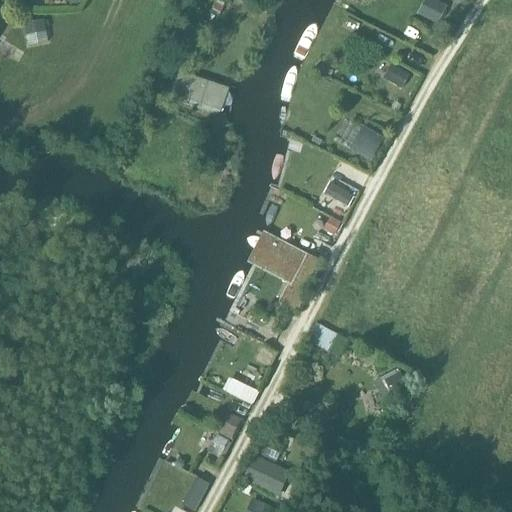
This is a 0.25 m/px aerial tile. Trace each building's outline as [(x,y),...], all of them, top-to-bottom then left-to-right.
[(217,0),(213,9),(220,12),(225,4),(217,0)] [(431,0),(425,0),(417,16),(437,26),(446,7),(431,0)] [(25,37),(45,33),(43,21),(23,25),(25,37)] [(401,86),(410,71),(392,61),(383,76),(401,86)] [(329,185),(323,196),(332,201),(332,202),(342,207),(343,205),(349,208),(354,198),(348,195),(349,193),(339,188),(338,189),(329,185)] [(334,237),(340,224),(329,218),(322,231),(334,237)] [(297,313),(322,263),(306,255),(289,288),(287,286),(278,304),(297,313)] [(348,342),(316,325),(307,341),(339,359),(348,342)] [(398,370),(380,380),(389,397),(407,387),(398,370)] [(252,407),(258,394),(243,386),(236,399),(252,407)] [(242,421),(228,414),(217,433),(231,440),(242,421)] [(228,442),(216,435),(206,453),(219,459),(228,442)] [(261,438),(253,455),(276,466),(284,449),(261,438)] [(268,464),(258,459),(254,457),(249,466),(243,478),(241,483),(278,500),(280,495),(286,483),(290,474),(268,464)] [(197,508),(209,486),(197,479),(194,483),(185,501),(188,503),(197,508)] [(270,511),(273,506),(255,498),(249,511),(270,511)]
